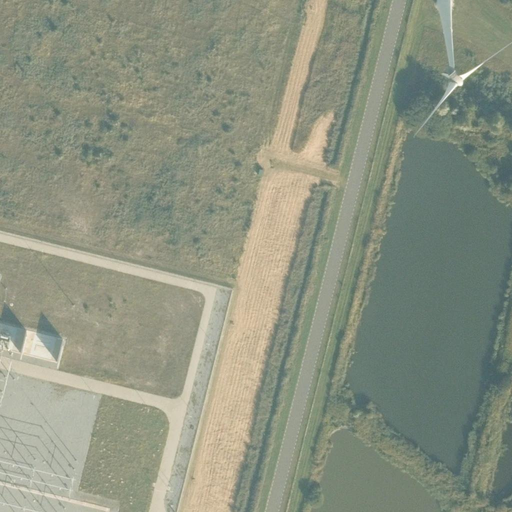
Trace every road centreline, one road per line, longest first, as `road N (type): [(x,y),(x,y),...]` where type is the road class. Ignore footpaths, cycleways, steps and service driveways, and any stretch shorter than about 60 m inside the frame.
road 1 (track): [(295,511),(423,0)]
road 2 (unclassified): [(271,511),(398,0)]
